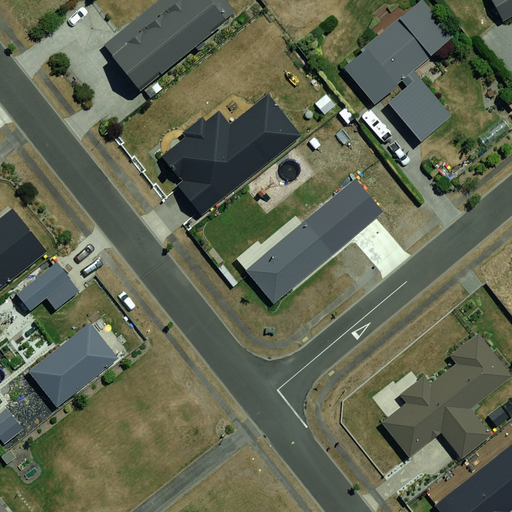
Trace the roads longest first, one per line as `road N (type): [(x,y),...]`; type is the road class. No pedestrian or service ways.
road 1 (residential): [(0,71),(263,402)]
road 2 (residential): [(263,402),(511,194)]
road 3 (residential): [(263,402),(349,511)]
